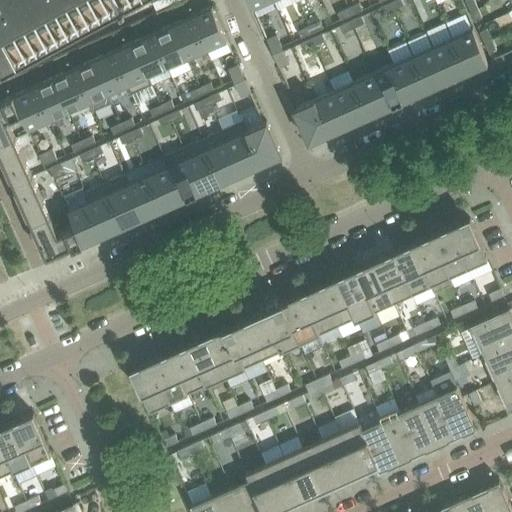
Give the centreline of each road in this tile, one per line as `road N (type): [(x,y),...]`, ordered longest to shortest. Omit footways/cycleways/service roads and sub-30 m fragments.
road 1 (residential): [(57,357),(489,162)]
road 2 (residential): [(309,177),(31,301)]
road 3 (residential): [(202,0),(13,81)]
road 4 (residential): [(230,0),(309,177)]
road 5 (residential): [(511,440),(350,511)]
road 6 (residential): [(464,107),(309,177)]
road 7 (residential): [(57,357),(122,511)]
